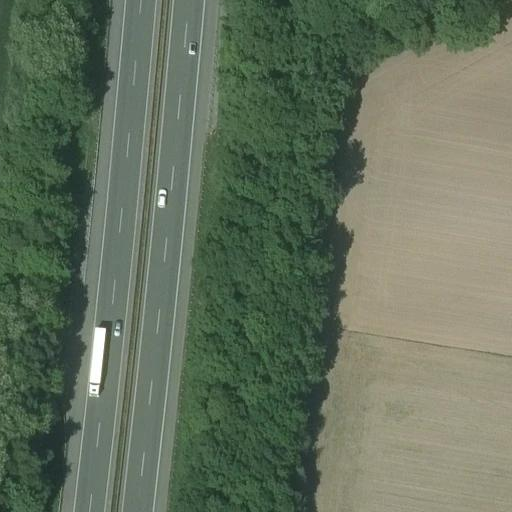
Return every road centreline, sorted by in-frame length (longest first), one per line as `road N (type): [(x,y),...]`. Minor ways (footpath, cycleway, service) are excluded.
road 1 (motorway): [(140,0),(88,511)]
road 2 (motorway): [(137,511),(188,0)]
